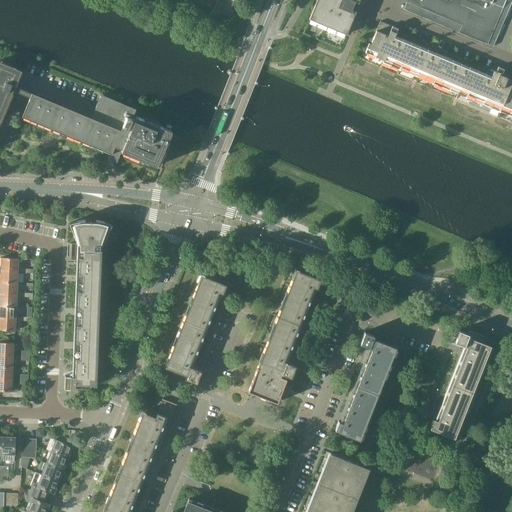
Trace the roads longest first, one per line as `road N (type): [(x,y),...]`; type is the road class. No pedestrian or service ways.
road 1 (residential): [(278,511),(360,317),(440,346)]
road 2 (residential): [(0,233),(57,248),(53,413)]
road 3 (tertiary): [(104,423),(185,220)]
road 4 (tertiary): [(192,202),(273,0)]
road 5 (residential): [(162,511),(240,308)]
